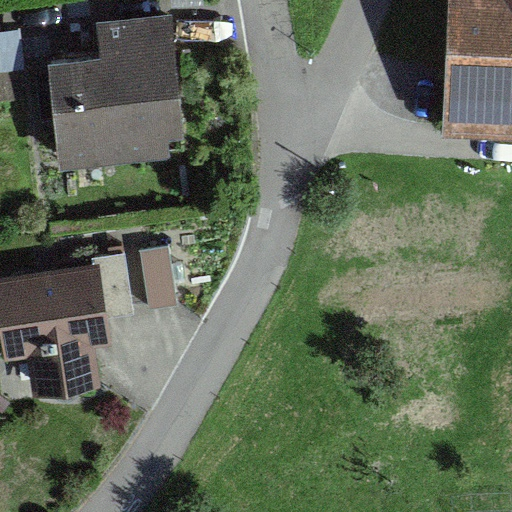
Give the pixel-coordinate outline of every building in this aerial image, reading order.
[(511,0),(461,0),(460,129),(511,130),(511,0)] [(186,13),(43,21),(50,162),(194,155),(186,13)] [(0,89),(26,88),(24,59),(0,59),(0,89)] [(183,292),(181,240),(111,243),(114,295),(183,292)] [(106,268),(3,282),(21,411),(124,397),(106,268)]
